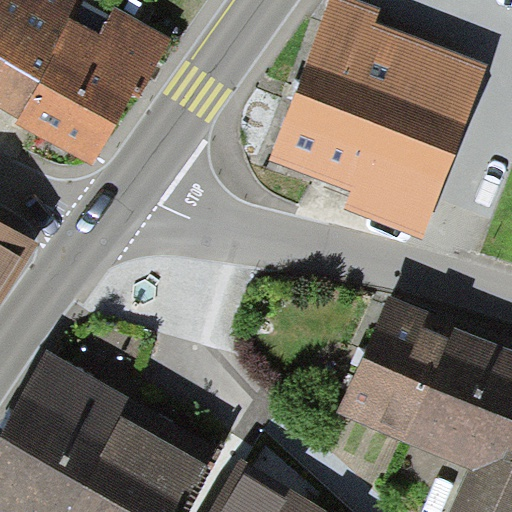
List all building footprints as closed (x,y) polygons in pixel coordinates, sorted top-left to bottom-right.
[(0,0),(0,110),(22,122),(18,131),(95,168),(133,99),(141,104),(173,45),(112,16),(102,43),(69,27),(80,2),(76,0),(0,0)] [(333,0),(271,166),(352,196),(345,216),(423,244),(490,66),(379,25),(384,13),(349,0),(333,0)] [(0,302),(35,248),(0,226),(0,302)] [(405,444),(457,329),(389,299),(360,361),(335,416),(405,444)] [(511,511),(511,354),(502,350),(457,329),(405,444),(467,472),(448,511),(511,511)] [(0,511),(189,511),(225,448),(110,384),(48,350),(0,436),(0,511)]
